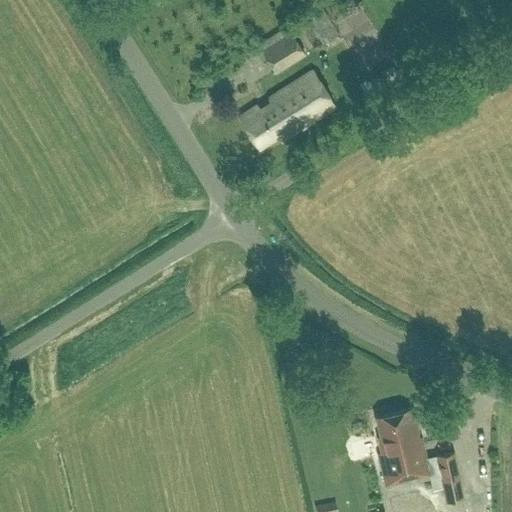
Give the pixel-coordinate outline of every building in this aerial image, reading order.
[(320,6),(307,14),(323,39),(335,31),(320,6)] [(290,31),(262,49),(275,70),(303,52),(290,31)] [(401,79),(392,64),(381,71),(390,85),(401,79)] [(314,68),(238,116),(257,146),(277,133),(281,139),(334,105),(314,68)] [(375,74),(364,79),(374,96),(385,91),(375,74)] [(377,452),(385,485),(410,479),(409,476),(413,475),(413,478),(429,474),(433,487),(442,485),(445,498),(462,495),(453,451),(436,454),(436,455),(426,458),(420,436),(418,436),(416,431),(418,431),(412,406),(374,416),(379,435),(376,436),(380,452),(377,452)] [(320,511),(340,511),(338,500),(318,504),(320,511)]
